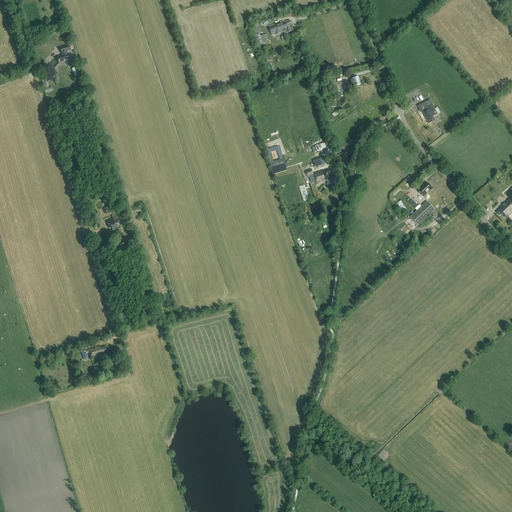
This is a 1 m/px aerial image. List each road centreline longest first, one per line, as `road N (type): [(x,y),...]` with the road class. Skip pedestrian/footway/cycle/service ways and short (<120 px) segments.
road 1 (track): [(127,372),(12,0)]
road 2 (unclassified): [(511,253),(399,115),(356,0)]
